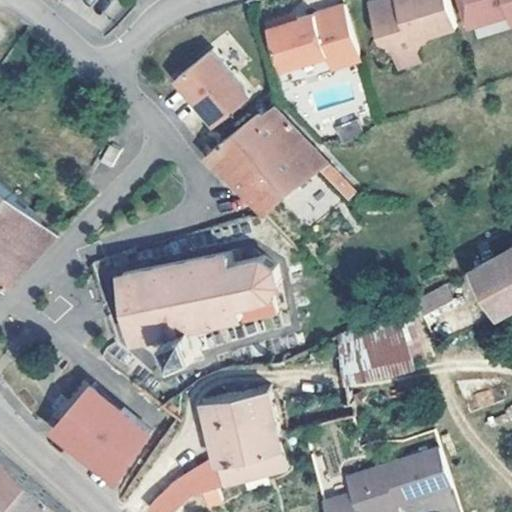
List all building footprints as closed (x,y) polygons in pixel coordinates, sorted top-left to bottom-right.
[(380,0),(374,2),(381,24),(392,29),(387,40),(398,46),(404,49),(406,47),(420,54),(422,53),(421,52),(428,40),(431,38),(430,35),(461,25),(452,0),(380,0)] [(511,0),(468,0),(476,23),(511,11),(511,0)] [(274,19),(287,64),(333,51),(335,56),(348,52),(351,62),(367,58),(350,3),(292,19),(291,14),(274,19)] [(404,49),(398,46),(405,68),(424,61),(422,53),(420,54),(406,47),(404,49)] [(216,47),(181,76),(220,123),(255,94),(216,47)] [(338,66),(351,62),(348,52),(335,56),(338,66)] [(269,212),(330,163),(278,104),(211,152),(234,176),(269,212)] [(341,142),(362,133),(356,119),(335,127),(341,142)] [(112,164),(123,148),(112,141),(101,157),(112,164)] [(0,281),(8,288),(62,233),(0,179),(0,281)] [(511,246),(477,265),(502,311),(511,307),(511,306),(511,246)] [(243,313),(243,318),(278,310),(275,294),(283,281),(280,265),(266,256),(238,262),(235,251),(126,270),(139,335),(182,326),(169,333),(178,358),(203,350),(194,323),(243,313)] [(346,351),(347,357),(410,341),(400,308),(372,323),(362,327),(344,333),(343,335),(346,351)] [(416,362),(410,341),(347,357),(349,377),(416,362)] [(236,390),(257,473),(291,464),(284,431),(272,381),(236,390)] [(117,407),(119,404),(89,382),(87,386),(117,407)] [(155,430),(119,404),(117,407),(87,386),(72,407),(75,409),(70,415),(66,422),(63,420),(55,431),(120,478),(155,430)] [(194,490),(257,473),(236,390),(207,396),(220,454),(180,476),(194,490)] [(187,404),(179,394),(165,404),(178,411),(187,404)] [(356,399),(344,402),(348,414),(359,411),(356,399)] [(373,511),(395,505),(456,486),(444,445),(350,474),(356,491),(326,501),(329,511),(373,511)] [(0,511),(73,511),(0,448),(0,511)] [(170,511),(194,490),(180,476),(145,511),(170,511)]
